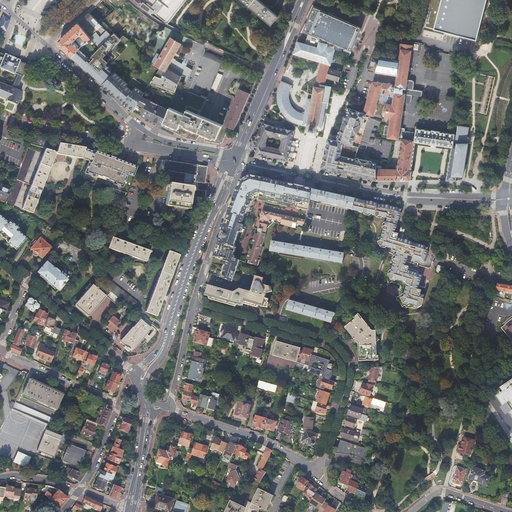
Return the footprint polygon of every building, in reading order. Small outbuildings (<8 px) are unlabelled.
[(240,0),(271,25),(278,16),(269,9),(258,0),(240,0)] [(432,28),(439,0),(437,0),(430,27),(432,28)] [(473,39),(483,0),(439,0),(432,28),(473,39)] [(486,0),(483,0),(473,39),(475,39),(486,0)] [(308,35),(328,43),(329,43),(336,46),(340,48),(345,49),(346,48),(352,50),(353,50),(354,49),(360,35),(360,34),(360,33),(359,32),(358,32),(353,30),(354,28),(316,12),(307,34),(308,35)] [(102,26),(100,24),(89,13),(83,18),(79,22),(92,38),(100,48),(111,35),(107,31),(100,37),(96,31),(102,26)] [(3,15),(0,22),(0,34),(2,30),(6,31),(10,21),(3,15)] [(87,42),(92,38),(79,22),(69,31),(60,39),(60,45),(72,57),(79,49),(75,46),(75,44),(81,36),(82,36),(87,42)] [(89,57),(79,49),(72,57),(102,84),(111,76),(102,69),(108,62),(103,58),(120,39),(114,33),(111,35),(100,48),(89,57)] [(316,81),(325,84),(327,78),(329,69),(334,51),(334,50),(327,48),(328,43),(308,35),(305,45),(298,42),(297,42),(294,54),(321,63),(316,81)] [(152,61),(156,64),(156,65),(160,67),(165,70),(167,67),(172,58),(173,57),(174,56),(173,56),(176,53),(176,52),(178,48),(178,49),(179,48),(181,44),(182,43),(177,41),(178,40),(177,39),(176,40),(172,37),(171,38),(169,42),(168,43),(169,43),(167,46),(166,46),(166,47),(164,51),(163,51),(164,51),(161,55),(157,53),(152,61)] [(411,141),(412,137),(413,132),(402,130),(403,127),(400,127),(404,103),(409,104),(411,102),(412,95),(421,96),(422,91),(413,89),(414,83),(413,80),(408,79),(411,51),(419,52),(421,43),(402,41),(398,61),(380,58),(379,59),(372,57),(369,69),(376,72),(376,73),(396,76),(395,85),(373,82),(364,113),(374,115),(378,100),(387,101),(386,108),(385,108),(383,112),(384,112),(383,117),(390,118),(389,125),(385,125),(384,133),(388,134),(388,137),(396,138),(402,139),(411,141)] [(182,45),(177,53),(180,55),(185,47),(182,45)] [(177,86),(174,94),(168,109),(162,125),(189,138),(197,139),(201,133),(206,134),(205,141),(219,143),(223,142),(229,127),(224,125),(199,115),(224,57),(206,48),(187,91),(177,86)] [(4,110),(13,114),(22,91),(18,89),(28,64),(20,60),(5,53),(4,54),(0,52),(0,68),(14,74),(15,73),(18,75),(12,88),(0,83),(0,104),(5,106),(4,110)] [(266,55),(260,52),(256,60),(262,63),(266,55)] [(192,70),(172,58),(167,67),(181,76),(181,74),(188,78),(192,70)] [(181,76),(167,67),(165,70),(160,67),(159,70),(155,75),(178,84),(179,81),(181,76)] [(329,69),(327,78),(338,81),(341,72),(336,71),(336,69),(332,68),(332,70),(329,69)] [(128,84),(114,72),(111,76),(102,84),(107,89),(110,91),(112,93),(115,96),(116,97),(117,96),(122,101),(122,102),(131,111),(140,115),(145,107),(144,106),(138,102),(142,97),(142,96),(143,96),(142,95),(144,92),(135,87),(132,91),(127,85),(128,84)] [(178,84),(155,75),(149,84),(165,91),(174,94),(177,86),(178,84)] [(298,124),(302,125),(304,114),(300,113),(297,111),(294,109),(292,107),(291,105),(289,101),(289,99),(289,98),(289,95),(289,93),(290,89),(291,86),(292,86),(281,81),(280,84),(278,92),(278,95),(277,99),(278,102),(279,106),(281,111),(283,115),(285,117),(289,120),(294,123),(298,124)] [(304,114),(302,125),(307,126),(306,131),(308,131),(308,132),(311,132),(313,133),(313,132),(316,133),(317,128),(321,129),(325,108),(327,108),(330,91),(331,87),(328,86),(328,85),(325,84),(316,81),(315,87),(314,87),(313,87),(313,88),(314,88),(313,95),(312,99),(308,99),(304,114)] [(224,125),(229,127),(234,130),(249,93),(239,89),(224,125)] [(148,99),(142,96),(142,97),(138,102),(144,106),(145,107),(140,115),(143,114),(146,116),(146,118),(158,123),(158,124),(162,125),(168,109),(151,101),(148,99)] [(375,180),(377,180),(377,175),(376,168),(376,165),(377,163),(373,162),(373,161),(355,157),(358,147),(352,145),(353,145),(350,144),(352,138),(352,136),(355,138),(355,137),(361,120),(367,122),(368,118),(357,114),(358,111),(349,108),(345,119),(344,119),(340,132),(340,134),(340,136),(338,137),(338,139),(337,141),(327,139),(324,154),(321,168),(325,169),(346,173),(360,176),(375,180)] [(358,147),(367,122),(361,120),(355,137),(355,138),(352,136),(352,138),(350,144),(353,145),(352,145),(358,147)] [(266,124),(263,123),(253,146),(257,154),(268,156),(268,154),(277,156),(276,158),(287,160),(292,139),(294,131),(286,129),(284,129),(284,127),(275,125),(275,127),(271,126),(266,124)] [(465,148),(461,148),(458,164),(455,176),(462,176),(468,143),(466,143),(466,141),(468,142),(468,137),(467,136),(468,128),(457,126),(456,135),(454,135),(453,139),(466,140),(465,148)] [(446,181),(454,181),(455,181),(455,176),(458,164),(461,148),(465,148),(466,140),(453,139),(454,135),(454,134),(442,132),(439,132),(439,131),(431,130),(416,128),(415,138),(415,142),(451,147),(446,181)] [(404,180),(410,180),(415,142),(415,138),(412,137),(411,141),(402,139),(398,169),(392,169),(382,169),(382,165),(376,165),(376,168),(377,175),(377,180),(378,180),(404,180)] [(75,157),(81,158),(85,149),(85,148),(60,143),(57,152),(46,148),(22,209),(34,213),(57,154),(75,157)] [(5,205),(12,208),(35,151),(28,148),(5,205)] [(85,149),(81,158),(84,159),(89,161),(83,177),(127,193),(129,189),(132,178),(136,166),(94,150),(93,152),(85,149)] [(176,162),(165,160),(163,170),(168,171),(173,172),(196,175),(195,179),(205,181),(207,167),(196,165),(176,162)] [(310,200),(312,189),(302,187),(287,183),(268,179),(255,176),(250,175),(240,180),(228,210),(228,212),(243,217),(244,213),(245,214),(250,201),(249,201),(250,198),(249,198),(250,195),(252,196),(288,204),(289,203),(292,204),(293,206),(294,207),(307,210),(310,200)] [(208,184),(204,183),(195,181),(192,181),(191,183),(187,183),(187,185),(180,184),(174,183),(173,182),(171,181),(166,180),(164,191),(166,192),(164,204),(188,207),(188,204),(201,206),(203,199),(204,199),(205,191),(207,192),(208,184)] [(10,188),(0,184),(0,195),(0,196),(0,200),(4,202),(10,188)] [(312,189),(310,200),(352,209),(352,211),(363,213),(365,216),(367,214),(376,216),(377,218),(379,217),(383,217),(388,218),(387,223),(386,223),(385,226),(383,228),(385,230),(383,237),(382,242),(380,243),(378,252),(384,253),(386,251),(387,251),(395,253),(397,256),(399,258),(398,262),(395,275),(394,278),(392,280),(398,289),(399,289),(399,288),(400,288),(401,288),(401,289),(402,289),(402,290),(403,291),(403,292),(402,292),(402,293),(401,294),(404,298),(403,300),(405,301),(407,300),(408,302),(407,303),(409,307),(413,308),(416,306),(424,307),(428,304),(431,293),(427,292),(427,288),(426,287),(426,288),(424,287),(422,287),(422,284),(424,284),(426,276),(425,276),(426,273),(423,272),(412,269),(413,266),(409,265),(410,261),(433,266),(435,264),(438,250),(430,248),(430,244),(427,244),(427,243),(419,242),(416,242),(414,241),(414,240),(399,237),(400,233),(397,233),(396,232),(397,228),(397,225),(398,219),(399,219),(400,215),(400,212),(400,211),(400,209),(397,207),(395,207),(380,203),(380,204),(376,203),(364,200),(364,201),(359,200),(359,199),(354,198),(345,196),(342,195),(342,196),(325,192),(322,191),(312,189)] [(14,206),(19,208),(22,200),(17,198),(14,206)] [(258,230),(265,232),(266,230),(272,223),(284,225),(288,227),(297,229),(297,228),(302,229),(304,220),(291,217),(288,216),(263,211),(261,213),(257,230),(258,230)] [(243,217),(228,212),(213,256),(220,258),(221,258),(224,258),(223,261),(226,262),(225,265),(224,264),(224,266),(223,268),(224,270),(222,274),(220,275),(220,277),(232,282),(238,262),(235,260),(236,259),(233,258),(234,256),(232,255),(233,252),(232,249),(233,247),(234,243),(235,239),(238,232),(239,229),(241,228),(242,225),(240,224),(243,217)] [(7,222),(0,215),(0,233),(1,235),(1,236),(3,238),(4,237),(7,240),(6,241),(15,249),(25,238),(16,230),(18,228),(9,220),(7,222)] [(49,228),(46,234),(57,239),(59,236),(52,232),(53,230),(49,228)] [(247,263),(258,266),(263,248),(261,247),(265,232),(258,230),(256,235),(256,234),(255,234),(254,235),(253,237),(255,237),(254,241),(252,240),(251,242),(252,242),(252,243),(253,244),(251,250),(250,250),(249,250),(248,252),(250,253),(249,256),(247,256),(246,258),(247,258),(247,259),(248,259),(247,263)] [(93,249),(65,234),(60,240),(90,255),(91,255),(93,249)] [(149,250),(111,236),(107,247),(145,261),(149,252),(150,252),(150,251),(149,251),(149,250)] [(38,255),(41,258),(50,247),(40,238),(31,249),(30,250),(30,251),(30,252),(30,253),(31,253),(35,256),(36,256),(37,256),(38,255)] [(314,248),(313,248),(301,246),(302,246),(300,246),(300,245),(297,244),(297,245),(296,245),(282,243),(282,242),(281,242),(278,241),(278,242),(277,242),(271,241),(269,251),(270,252),(270,251),(341,263),(341,264),(342,264),(344,253),(343,253),(338,252),(337,252),(337,251),(334,250),(333,251),(332,251),(318,249),(318,248),(317,248),(314,247),(314,248)] [(179,254),(168,250),(144,311),(155,316),(179,254)] [(64,284),(63,283),(67,279),(59,272),(59,271),(55,268),(54,269),(46,261),(37,272),(58,290),(63,285),(64,284)] [(254,275),(250,290),(249,291),(239,288),(233,291),(208,284),(205,294),(209,295),(208,297),(236,305),(237,303),(242,304),(243,302),(258,306),(258,304),(266,306),(268,299),(264,298),(266,291),(270,291),(268,286),(262,284),(262,282),(263,277),(254,275)] [(106,278),(101,284),(110,291),(122,300),(124,302),(133,309),(136,304),(135,304),(133,302),(134,300),(106,278)] [(493,299),(495,292),(495,290),(511,294),(510,295),(511,295),(511,287),(501,285),(490,283),(486,301),(489,302),(489,298),(493,299)] [(95,287),(92,284),(74,305),(87,316),(105,295),(97,288),(97,287),(96,286),(95,287)] [(117,306),(122,300),(110,291),(106,296),(117,306)] [(32,300),(31,299),(28,299),(27,301),(27,303),(24,305),(26,307),(30,311),(30,310),(33,313),(38,307),(38,305),(36,303),(36,301),(34,300),(32,300)] [(321,308),(320,308),(302,303),(301,303),(302,302),(299,301),(298,302),(298,301),(297,302),(289,299),(288,299),(285,310),(286,310),(286,309),(330,322),(330,323),(331,323),(333,316),(334,316),(335,313),(334,313),(334,312),(333,312),(325,310),(325,309),(324,309),(324,308),(321,308)] [(483,332),(491,334),(497,307),(499,308),(500,305),(491,303),(490,306),(489,306),(483,332)] [(34,321),(43,325),(47,315),(43,313),(43,312),(39,310),(37,315),(36,314),(33,320),(35,321),(34,321)] [(141,320),(143,317),(136,311),(132,315),(136,319),(137,317),(139,319),(120,341),(131,351),(143,337),(146,339),(143,342),(146,344),(156,333),(153,330),(148,336),(145,334),(150,328),(141,320)] [(360,348),(358,348),(358,358),(360,358),(360,361),(378,360),(378,356),(376,356),(376,343),(379,340),(376,336),(375,331),(371,331),(370,332),(368,329),(369,328),(362,318),(361,320),(357,315),(353,318),(354,319),(344,327),(352,337),(353,336),(355,338),(358,341),(358,346),(360,346),(360,348)] [(113,333),(118,328),(115,326),(119,322),(112,316),(107,321),(109,322),(106,327),(113,333)] [(56,321),(48,317),(44,326),(51,329),(50,332),(58,335),(60,329),(54,327),(56,321)] [(511,318),(501,328),(511,341),(511,318)] [(22,327),(29,330),(32,323),(25,320),(22,327)] [(222,326),(221,332),(224,333),(223,337),(234,340),(237,330),(222,326)] [(193,327),(191,333),(196,334),(208,337),(209,333),(197,329),(196,327),(193,327)] [(23,331),(18,329),(12,344),(17,346),(23,331)] [(73,343),(74,340),(77,333),(73,330),(71,333),(71,334),(68,333),(68,332),(64,330),(61,339),(73,343)] [(208,337),(196,334),(195,338),(194,341),(206,345),(206,344),(210,345),(212,344),(213,339),(208,337)] [(241,334),(238,343),(247,345),(249,336),(241,334)] [(27,335),(25,340),(26,340),(24,345),(33,348),(35,342),(34,341),(35,338),(27,335)] [(254,338),(249,336),(247,345),(245,351),(250,353),(254,338)] [(502,343),(482,337),(480,344),(499,350),(502,343)] [(260,357),(262,349),(264,340),(256,338),(251,354),(260,357)] [(81,361),(85,352),(76,348),(78,341),(78,342),(79,341),(74,340),(73,343),(69,353),(73,355),(72,357),(81,361)] [(300,350),(301,348),(276,341),(272,355),(296,362),(297,362),(300,350)] [(44,345),(40,344),(35,356),(44,360),(46,360),(46,361),(50,363),(54,353),(43,348),(44,345)] [(19,354),(21,349),(11,345),(9,350),(19,354)] [(300,350),(297,362),(309,366),(310,361),(312,351),(313,350),(304,348),(303,351),(300,350)] [(328,365),(330,356),(312,351),(310,361),(309,366),(307,372),(320,377),(324,378),(328,379),(331,370),(327,369),(327,367),(330,368),(331,368),(332,367),(332,366),(332,365),(331,364),(330,364),(329,364),(328,364),(328,365)] [(81,361),(76,376),(79,377),(82,370),(90,373),(96,357),(91,355),(91,356),(88,355),(89,353),(85,352),(81,361)] [(191,370),(203,373),(204,368),(202,368),(203,364),(205,364),(206,359),(200,358),(197,357),(194,356),(193,356),(193,358),(192,361),(193,361),(191,370)] [(98,371),(105,374),(108,365),(101,363),(98,371)] [(381,372),(382,366),(363,368),(363,374),(369,375),(368,382),(376,383),(376,379),(377,379),(378,373),(380,373),(381,372)] [(202,377),(203,373),(191,370),(189,379),(199,381),(200,377),(202,377)] [(113,372),(110,379),(117,382),(120,375),(119,375),(119,374),(117,373),(116,374),(113,372)] [(332,389),(335,381),(330,380),(328,379),(324,378),(320,377),(317,386),(318,387),(320,388),(325,390),(326,387),(327,388),(332,389)] [(62,394),(29,378),(22,393),(55,409),(62,394)] [(113,392),(117,384),(108,380),(104,388),(113,392)] [(259,380),(256,390),(257,390),(257,388),(260,389),(260,391),(261,389),(264,390),(265,389),(266,389),(267,390),(268,391),(275,393),(275,392),(277,386),(277,385),(259,380)] [(511,380),(501,388),(503,392),(497,396),(503,404),(506,402),(511,410),(511,380)] [(194,385),(185,383),(184,387),(185,388),(185,389),(185,390),(191,392),(192,389),(194,385)] [(363,384),(360,392),(369,395),(373,386),(367,384),(367,385),(363,384)] [(326,405),(330,393),(320,390),(316,402),(318,402),(326,405)] [(183,395),(183,397),(183,399),(186,400),(189,401),(190,400),(192,393),(184,391),(183,395)] [(212,392),(210,397),(208,408),(211,409),(215,409),(216,404),(219,405),(222,395),(212,392)] [(288,393),(285,401),(293,403),(295,395),(288,393)] [(208,408),(210,397),(200,395),(199,397),(197,406),(200,407),(201,406),(203,406),(208,408)] [(386,402),(373,398),(373,399),(366,397),(365,396),(363,395),(361,400),(364,401),(363,404),(371,407),(372,403),(374,404),(384,407),(386,402)] [(197,406),(199,397),(195,396),(195,397),(193,396),(191,403),(193,403),(193,405),(195,405),(197,406)] [(240,417),(247,419),(250,405),(237,401),(233,415),(240,417)] [(47,423),(53,426),(55,420),(15,402),(12,408),(47,423)] [(324,414),(327,405),(326,405),(318,402),(315,411),(324,414)] [(96,424),(104,427),(111,410),(110,407),(106,405),(105,408),(100,420),(96,419),(94,423),(96,424)] [(350,405),(349,410),(361,414),(363,409),(350,405)] [(361,414),(349,410),(347,414),(360,418),(361,414)] [(267,419),(269,414),(263,412),(264,412),(263,412),(262,418),(256,416),(256,418),(255,421),(253,425),(255,426),(254,427),(258,428),(258,427),(264,428),(267,419)] [(357,419),(348,416),(345,425),(354,428),(357,419)] [(123,418),(119,429),(127,432),(131,421),(123,418)] [(304,428),(308,429),(312,429),(313,418),(308,418),(308,420),(305,420),(304,428)] [(267,419),(265,428),(269,430),(274,431),(277,422),(267,419)] [(94,423),(87,420),(80,433),(90,438),(96,424),(94,423)] [(284,434),(285,432),(287,433),(290,434),(293,423),(283,420),(280,429),(279,432),(284,434)] [(301,427),(300,432),(303,433),(305,432),(302,441),(313,445),(314,444),(317,434),(309,431),(310,430),(301,427)] [(354,431),(345,428),(342,437),(357,442),(360,433),(354,431)] [(45,429),(43,434),(37,451),(53,457),(58,445),(62,436),(45,429)] [(187,433),(182,432),(178,443),(188,447),(192,435),(187,433)] [(219,438),(214,436),(210,449),(213,451),(215,449),(223,453),(227,443),(221,441),(218,440),(219,438)] [(458,445),(455,457),(463,459),(465,452),(470,454),(472,445),(474,440),(472,439),(466,438),(464,437),(463,440),(461,446),(460,445),(458,445)] [(121,440),(116,438),(110,453),(120,457),(121,455),(123,451),(118,449),(121,440)] [(340,440),(336,453),(350,454),(350,453),(354,455),(365,459),(368,449),(340,440)] [(229,444),(227,443),(223,453),(222,455),(231,459),(237,445),(233,443),(230,442),(229,444)] [(163,451),(159,450),(157,455),(158,455),(169,459),(173,460),(176,451),(178,445),(173,443),(172,446),(171,446),(170,452),(167,451),(166,452),(163,451)] [(201,445),(195,443),(192,454),(204,458),(207,447),(201,445)] [(69,444),(62,461),(79,467),(85,450),(69,444)] [(235,454),(243,457),(247,459),(249,454),(245,453),(247,449),(245,448),(243,448),(243,447),(238,445),(235,454)] [(257,466),(260,468),(262,470),(267,461),(269,456),(272,450),(266,447),(257,466)] [(30,457),(17,451),(13,462),(26,467),(30,457)] [(118,463),(120,457),(110,453),(107,459),(118,463)] [(169,459),(158,455),(156,462),(162,464),(162,465),(167,466),(169,459)] [(237,465),(230,462),(228,468),(231,469),(232,471),(230,472),(231,474),(229,474),(226,481),(229,482),(230,484),(229,487),(233,489),(237,480),(238,481),(240,477),(238,475),(240,474),(238,469),(236,470),(235,469),(237,465)] [(106,471),(112,473),(114,474),(116,467),(106,463),(103,470),(106,471)] [(457,466),(454,477),(452,482),(461,485),(462,485),(466,469),(457,466)] [(480,484),(487,486),(490,477),(483,475),(484,471),(473,467),(469,479),(480,483),(480,484)] [(260,468),(254,480),(261,483),(262,480),(266,472),(262,470),(260,468)] [(78,482),(84,474),(72,469),(69,474),(73,477),(72,478),(78,482)] [(343,483),(348,485),(351,479),(353,475),(349,474),(351,471),(348,469),(346,472),(343,471),(338,481),(343,483)] [(100,472),(98,477),(106,481),(108,482),(112,473),(106,471),(105,474),(100,472)] [(106,481),(98,477),(94,486),(102,490),(106,481)] [(303,490),(309,482),(301,477),(299,480),(300,481),(297,486),(303,490)] [(452,482),(454,477),(453,477),(451,484),(461,486),(461,485),(452,482)] [(348,485),(347,489),(350,491),(355,493),(359,484),(354,482),(355,480),(351,479),(348,485)] [(355,493),(359,495),(364,498),(368,489),(363,486),(364,484),(360,482),(359,484),(355,493)] [(308,500),(310,501),(311,500),(316,492),(313,490),(315,487),(313,486),(310,483),(303,493),(304,495),(308,498),(308,500)] [(113,484),(110,490),(117,493),(119,487),(113,484)] [(14,487),(5,486),(5,487),(4,496),(7,496),(12,497),(12,501),(13,501),(15,502),(18,502),(21,489),(14,487)] [(24,488),(23,495),(33,497),(35,490),(24,488)] [(272,495),(259,488),(251,503),(264,510),(268,504),(268,502),(272,495)] [(44,493),(44,494),(60,507),(68,497),(58,489),(52,495),(46,490),(44,493)] [(110,490),(108,495),(118,499),(120,494),(117,493),(110,490)] [(316,492),(311,500),(310,501),(309,502),(309,503),(319,509),(326,499),(321,496),(316,492)] [(172,499),(157,495),(154,506),(169,510),(172,499)] [(99,511),(102,504),(96,501),(85,496),(82,502),(93,507),(93,508),(99,511)] [(184,511),(188,504),(177,500),(172,511),(184,511)] [(241,511),(244,507),(230,500),(224,511),(241,511)] [(444,500),(441,511),(448,511),(451,502),(444,500)]
